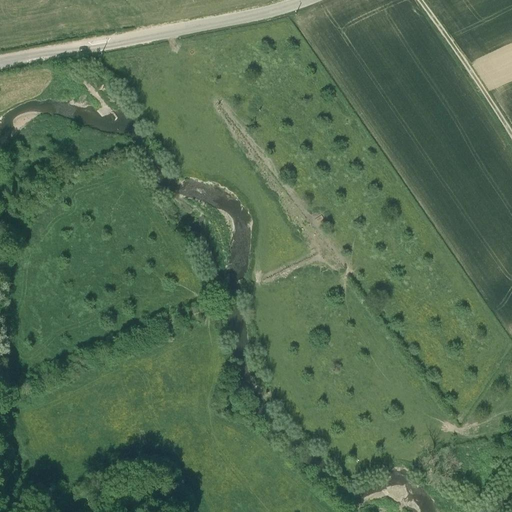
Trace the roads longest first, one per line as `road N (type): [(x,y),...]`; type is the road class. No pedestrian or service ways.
road 1 (tertiary): [(0,63),(305,0)]
road 2 (track): [(420,0),(511,136)]
